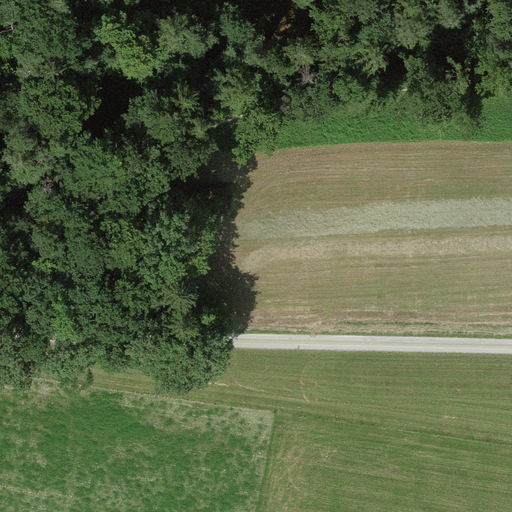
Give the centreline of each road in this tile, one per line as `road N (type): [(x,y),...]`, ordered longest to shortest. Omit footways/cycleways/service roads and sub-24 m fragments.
road 1 (track): [(511,74),(291,94),(0,212)]
road 2 (track): [(511,351),(0,322)]
